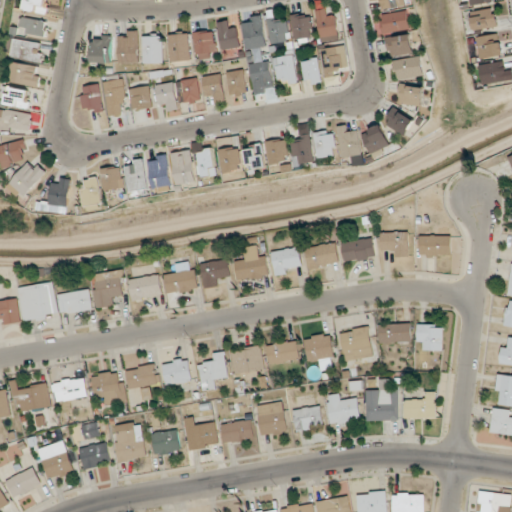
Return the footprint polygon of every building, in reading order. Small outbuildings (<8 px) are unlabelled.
[(26,0),(24,10),(48,14),(51,0),(26,0)] [(382,1),(383,10),(408,6),(406,0),(374,0),(375,2),(382,1)] [(476,31),(499,27),(495,8),(472,12),(476,31)] [(337,16),(328,16),(328,9),(318,10),(320,41),(339,39),(337,16)] [(411,29),(408,11),(382,15),(385,34),(411,29)] [(295,43),(314,42),(313,14),(293,14),(295,43)] [(268,48),(262,16),(242,20),(248,52),(268,48)] [(50,22),(23,17),(19,33),(46,38),(50,22)] [(291,42),(286,18),(269,21),(274,45),(291,42)] [(238,27),(228,29),(227,21),(218,22),(222,51),(240,48),(238,27)] [(217,58),(215,30),(195,31),(196,59),(217,58)] [(139,32),(119,32),(119,63),(139,63),(139,32)] [(387,39),(391,58),(416,53),(411,33),(387,39)] [(478,37),(482,59),(504,55),(501,33),(478,37)] [(170,34),(170,62),(190,62),(190,34),(170,34)] [(164,35),(144,35),(144,64),(164,64),(164,35)] [(113,36),(92,36),(92,64),(113,64),(113,36)] [(12,58),(42,63),(45,43),(15,39),(12,58)] [(345,73),(341,46),(323,49),(327,76),(345,73)] [(299,82),(293,54),(274,59),(280,87),(299,82)] [(398,80),(425,77),(423,57),(396,60),(398,80)] [(323,83),(319,58),(302,60),(306,85),(323,83)] [(43,68),(12,61),(7,81),(38,88),(43,68)] [(274,92),(270,61),(251,63),(254,95),(274,92)] [(511,80),(511,69),(506,70),(505,61),(481,65),(484,85),(511,80)] [(227,72),(231,97),(248,94),(244,69),(227,72)] [(215,103),(225,102),(222,74),(204,76),(206,96),(214,95),(215,103)] [(184,104),(202,102),(199,78),(181,80),(184,104)] [(110,116),(129,112),(123,79),(104,82),(110,116)] [(163,113),(180,108),(173,82),(155,86),(163,113)] [(422,107),(425,87),(402,84),(399,104),(422,107)] [(103,112),(102,85),(82,86),(84,113),(103,112)] [(133,110),(154,108),(151,86),(130,89),(133,110)] [(34,91),(8,87),(5,106),(31,110),(34,91)] [(385,123),(405,136),(415,120),(395,107),(385,123)] [(32,128),(31,111),(4,112),(4,128),(32,128)] [(344,158),(363,155),(359,132),(349,133),(348,125),(339,126),(344,158)] [(390,146),(382,126),(363,133),(372,154),(390,146)] [(316,132),(319,158),(338,156),(335,130),(316,132)] [(294,136),(294,165),(314,165),(314,136),(294,136)] [(273,164),(292,160),(287,138),(268,142),(273,164)] [(0,146),(0,157),(4,169),(23,162),(20,153),(28,151),(24,139),(0,146)] [(252,171),(270,165),(262,144),(245,151),(252,171)] [(221,148),(225,173),(244,170),(240,145),(221,148)] [(203,178),(220,175),(215,148),(199,151),(203,178)] [(174,154),(178,185),(198,182),(194,151),(174,154)] [(155,189),(174,186),(169,155),(149,158),(155,189)] [(7,186),(22,200),(47,174),(32,160),(7,186)] [(132,192),(150,189),(145,160),(126,163),(132,192)] [(127,188),(122,165),(102,169),(107,192),(127,188)] [(72,178),(62,178),(62,185),(52,184),(51,203),(39,202),(38,212),(70,214),(72,178)] [(104,209),(101,178),(82,180),(85,211),(104,209)] [(383,232),(383,250),(393,250),(393,257),(410,257),(410,232),(383,232)] [(452,236),(421,236),(421,255),(452,255),(452,236)] [(343,242),(345,262),(376,258),(373,239),(343,242)] [(339,266),(338,244),(307,247),(309,268),(339,266)] [(266,255),(258,256),(257,247),(245,248),(246,259),(236,260),(238,280),(269,277),(266,255)] [(302,271),(300,248),(273,251),(275,274),(302,271)] [(201,264),(205,287),(232,282),(229,259),(201,264)] [(164,276),(169,296),(201,289),(196,268),(164,276)] [(126,294),(125,271),(94,273),(96,308),(117,307),(117,295),(126,294)] [(164,297),(161,274),(130,279),(133,302),(164,297)] [(56,316),(51,285),(19,290),(25,321),(56,316)] [(94,310),(91,289),(59,294),(61,314),(94,310)] [(0,318),(2,319),(2,326),(22,323),(19,299),(0,300),(0,318)] [(381,324),(381,343),(411,343),(411,324),(381,324)] [(443,325),(419,325),(419,342),(424,342),(424,351),(443,351),(443,325)] [(373,357),(370,327),(342,330),(345,360),(373,357)] [(334,335),(307,335),(307,359),(334,359),(334,335)] [(511,337),(504,337),(501,365),(511,365),(511,337)] [(267,346),(271,365),(301,358),(297,339),(267,346)] [(263,346),(232,350),(235,374),(266,370),(263,346)] [(221,378),(229,377),(227,352),(216,353),(217,364),(200,365),(202,391),(222,389),(221,378)] [(193,381),(190,358),(163,362),(167,385),(193,381)] [(150,399),(150,386),(159,386),(159,367),(128,367),(128,390),(142,390),(142,399),(150,399)] [(127,403),(122,371),(92,375),(95,397),(106,396),(107,406),(127,403)] [(511,375),(499,374),(496,405),(511,406),(511,375)] [(55,381),(57,401),(88,399),(86,378),(55,381)] [(53,407),(49,385),(21,389),(19,380),(13,381),(17,412),(53,407)] [(399,390),(389,390),(389,380),(378,380),(378,390),(367,390),(367,421),(399,421),(399,390)] [(0,418),(13,417),(9,390),(0,391),(0,418)] [(437,419),(437,392),(427,392),(427,401),(405,401),(405,419),(437,419)] [(327,396),(331,426),(362,422),(360,401),(348,403),(346,393),(327,396)] [(291,433),(284,401),(257,406),(264,438),(291,433)] [(298,432),(326,427),(321,405),(293,410),(298,432)] [(493,435),(511,434),(511,408),(492,410),(493,435)] [(257,440),(254,420),(222,424),(225,444),(257,440)] [(113,426),(120,463),(148,458),(142,421),(113,426)] [(83,426),(86,440),(102,435),(99,422),(83,426)] [(219,446),(217,423),(187,427),(190,449),(219,446)] [(182,451),(180,430),(153,433),(155,455),(182,451)] [(50,481),(76,473),(66,440),(40,449),(50,481)] [(85,470),(113,464),(108,442),(80,449),(85,470)] [(43,484),(34,467),(7,482),(16,498),(43,484)] [(0,509),(10,504),(0,485),(0,509)] [(478,511),(511,511),(511,494),(481,491),(478,511)] [(388,511),(388,492),(358,493),(358,511),(388,511)] [(425,511),(425,493),(394,493),(393,511),(425,511)] [(319,511),(352,511),(349,496),(317,502),(319,511)] [(315,511),(314,503),(283,506),(283,511),(315,511)]
